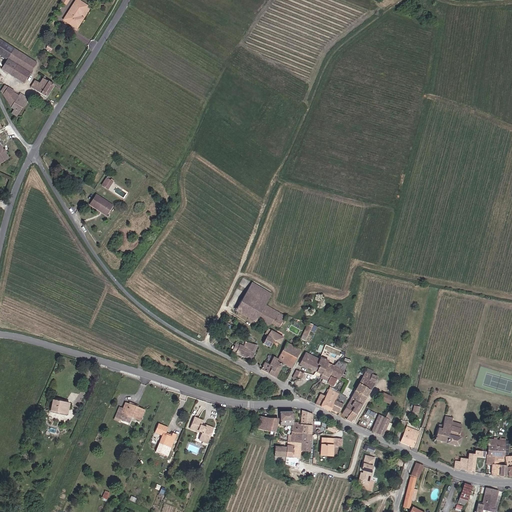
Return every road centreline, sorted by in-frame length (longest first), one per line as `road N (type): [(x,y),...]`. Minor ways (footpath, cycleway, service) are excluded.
road 1 (unclassified): [(32,152),(89,245),(143,308),(289,389),(296,403)]
road 2 (tertiary): [(0,334),(217,398),(296,403)]
road 3 (tertiary): [(296,403),(466,477),(511,482)]
road 4 (residential): [(126,0),(32,152)]
